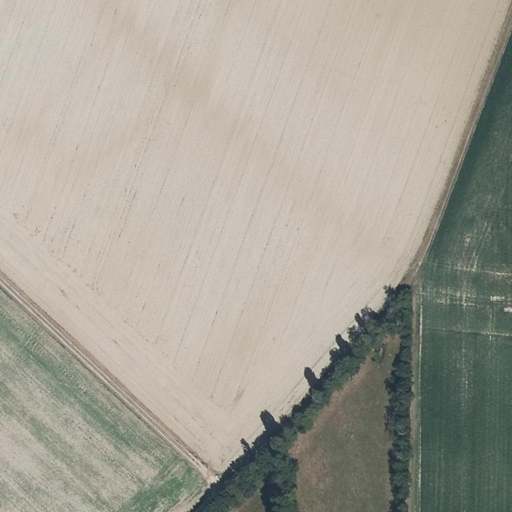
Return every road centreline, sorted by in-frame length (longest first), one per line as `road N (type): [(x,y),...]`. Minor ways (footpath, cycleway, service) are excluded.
road 1 (track): [(223,487),(284,427),(400,284),(511,10)]
road 2 (track): [(0,280),(223,487)]
